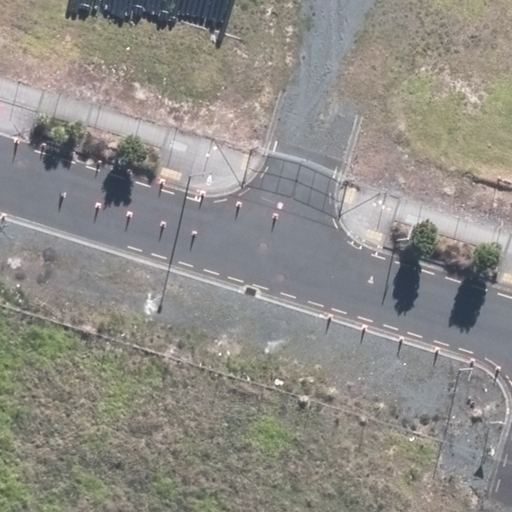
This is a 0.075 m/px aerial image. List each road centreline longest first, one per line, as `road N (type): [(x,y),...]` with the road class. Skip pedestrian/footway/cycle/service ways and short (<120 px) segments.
road 1 (residential): [(0,162),(280,248)]
road 2 (residential): [(280,248),(511,323)]
road 3 (residential): [(280,248),(317,133)]
